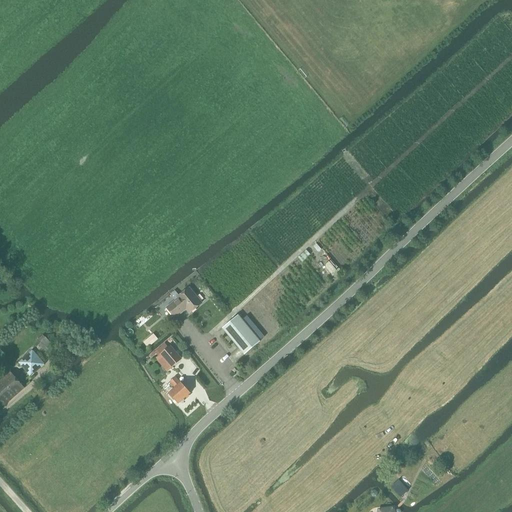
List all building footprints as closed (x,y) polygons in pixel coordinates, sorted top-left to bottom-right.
[(177,298),(166,307),(175,318),(186,309),(189,313),(201,303),(189,287),(177,298)] [(243,355),(259,342),(237,315),(222,328),(243,355)] [(42,340),(39,342),(45,350),(52,345),(46,337),(44,334),(40,337),(42,340)] [(153,334),(143,342),(148,348),(158,339),(153,334)] [(170,346),(155,359),(166,372),(182,359),(170,346)] [(32,350),(19,362),(19,363),(30,377),(31,376),(44,365),(45,364),(33,350),(32,351),(32,350)] [(0,409),(24,387),(11,372),(0,381),(0,409)] [(180,382),(175,377),(169,382),(174,387),(168,393),(178,404),(190,393),(180,382)] [(398,480),(391,487),(401,498),(408,491),(398,480)]
